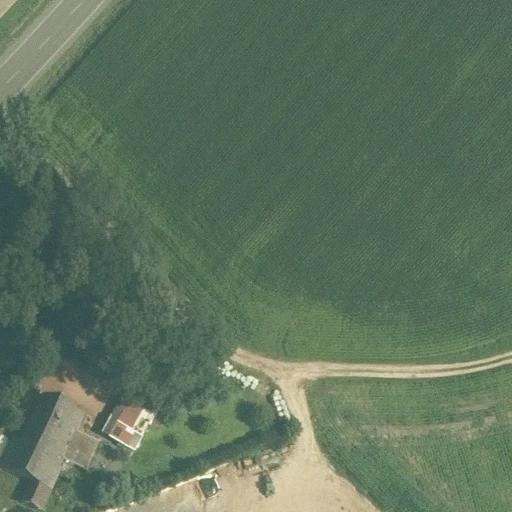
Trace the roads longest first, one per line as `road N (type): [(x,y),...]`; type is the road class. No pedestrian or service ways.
road 1 (track): [(511,357),(436,376),(354,378),(271,371),(231,358),(197,335),(0,135)]
road 2 (secondary): [(83,0),(0,90)]
